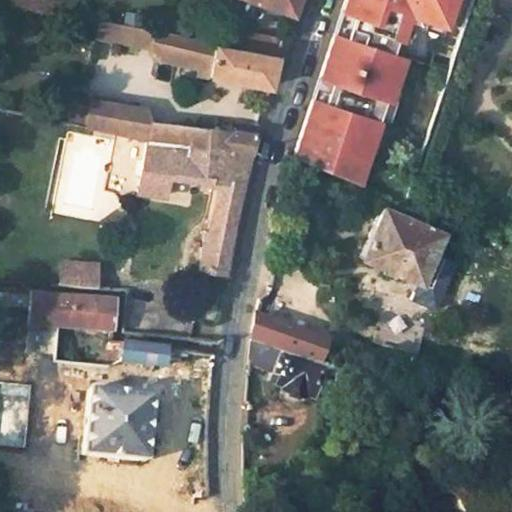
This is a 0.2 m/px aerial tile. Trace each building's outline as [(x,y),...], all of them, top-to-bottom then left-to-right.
[(256,0),(292,10),(295,0),(256,0)] [(335,0),(305,96),(338,110),(348,82),(354,83),(380,0),(335,0)] [(152,47),(155,28),(110,21),(99,19),(96,37),(152,47)] [(268,84),(277,54),(219,44),(184,33),(155,28),(152,47),(158,53),(174,56),(173,60),(198,64),(197,74),(268,84)] [(223,28),(219,44),(277,54),(284,36),(223,28)] [(332,135),(338,110),(305,96),(297,121),(332,135)] [(255,129),(153,120),(140,105),(93,98),(90,110),(86,129),(146,143),(249,151),(255,129)] [(79,108),(76,127),(86,129),(90,110),(79,108)] [(291,140),(308,148),(312,139),(293,132),(291,140)] [(226,252),(249,151),(146,143),(136,193),(171,195),(173,183),(168,182),(169,175),(198,177),(196,188),(219,189),(208,235),(203,234),(198,279),(222,281),(226,252)] [(379,204),(357,253),(416,278),(439,230),(379,204)] [(94,281),(95,273),(95,267),(60,266),(57,288),(93,292),(94,281)] [(37,296),(4,293),(3,309),(36,312),(37,296)] [(113,302),(42,296),(40,314),(55,315),(54,327),(110,334),(113,302)] [(332,354),(252,322),(249,342),(327,370),(332,354)] [(246,363),(273,371),(269,385),(278,388),(279,391),(304,400),(306,396),(311,397),(314,390),(329,396),(330,392),(336,373),(327,370),(249,342),(246,363)] [(160,350),(120,344),(117,363),(158,369),(160,350)] [(357,401),(363,383),(336,373),(330,392),(357,401)] [(152,397),(89,389),(81,457),(144,464),(152,397)]
